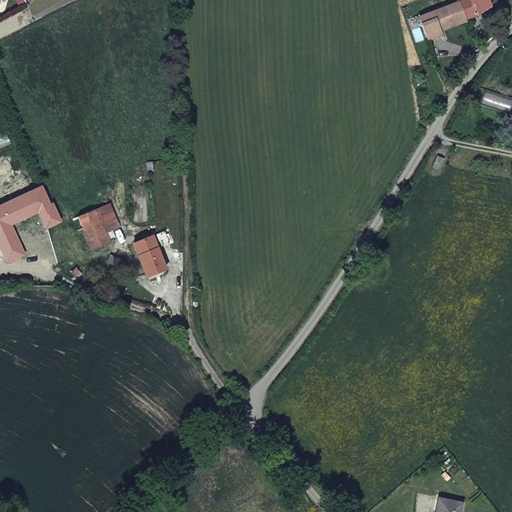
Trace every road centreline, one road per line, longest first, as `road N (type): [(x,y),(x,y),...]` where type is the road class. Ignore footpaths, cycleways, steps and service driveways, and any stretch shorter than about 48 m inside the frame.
road 1 (unclassified): [(236,405),(308,328),(467,76),(511,27)]
road 2 (track): [(134,511),(236,405)]
road 3 (unclassified): [(236,405),(323,511)]
